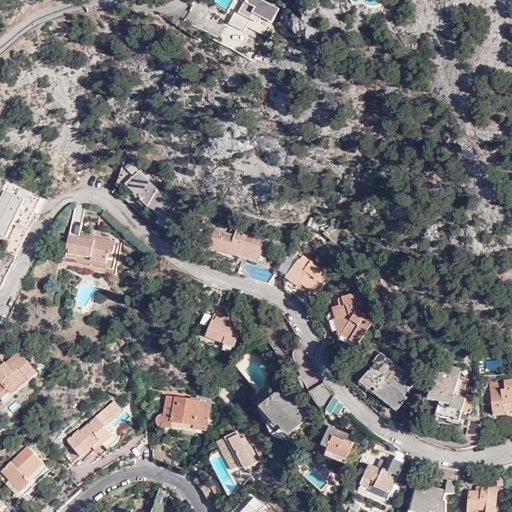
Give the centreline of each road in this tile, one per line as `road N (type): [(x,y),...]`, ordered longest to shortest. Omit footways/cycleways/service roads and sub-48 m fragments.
road 1 (residential): [(0,313),(55,201),(87,190),(178,257),(297,318),(364,412),(443,461),(511,436)]
road 2 (residential): [(199,511),(191,491),(170,477),(130,470),(66,511)]
